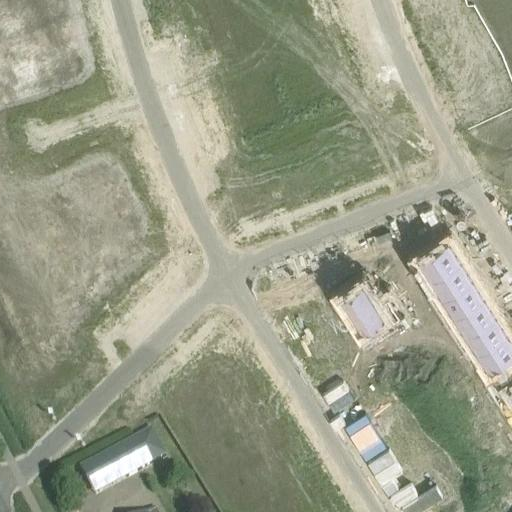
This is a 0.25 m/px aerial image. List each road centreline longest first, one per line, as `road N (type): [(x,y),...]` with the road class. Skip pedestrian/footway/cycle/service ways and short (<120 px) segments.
road 1 (residential): [(226,275),(0,491)]
road 2 (residential): [(226,275),(156,116),(121,0)]
road 3 (residential): [(370,511),(226,275)]
road 4 (residential): [(465,185),(226,275)]
road 5 (residential): [(465,185),(427,114),(384,0)]
